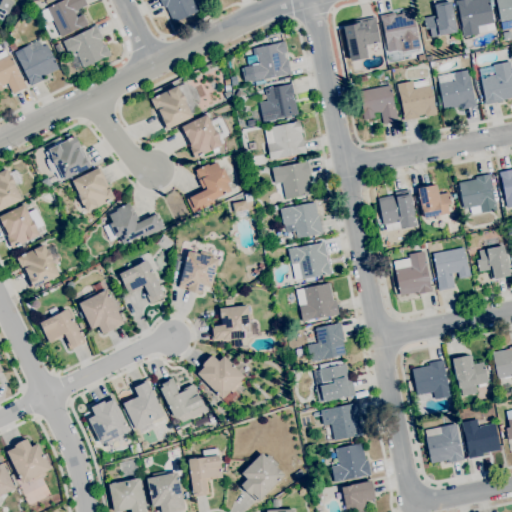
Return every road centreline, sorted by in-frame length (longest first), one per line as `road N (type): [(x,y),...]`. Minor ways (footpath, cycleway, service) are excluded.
road 1 (residential): [(310,0),(406,485),(424,503),(511,487)]
road 2 (residential): [(0,142),(294,0)]
road 3 (residential): [(0,302),(75,458),(89,511)]
road 4 (residential): [(347,170),(511,138)]
road 5 (residential): [(46,395),(171,337)]
road 6 (residential): [(380,337),(511,311)]
